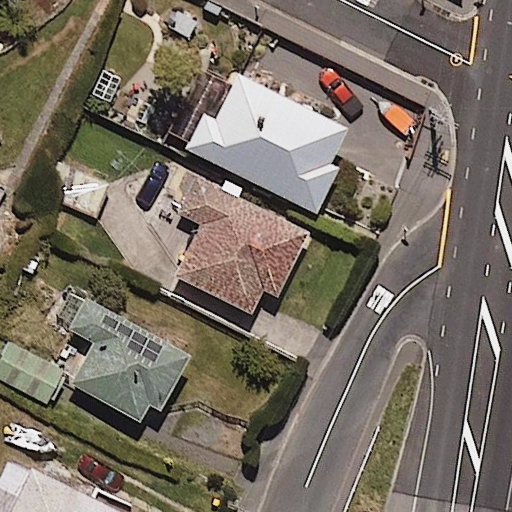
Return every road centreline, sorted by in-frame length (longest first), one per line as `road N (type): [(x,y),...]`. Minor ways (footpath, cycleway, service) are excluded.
road 1 (residential): [(298,511),(376,321),(406,283),(489,236)]
road 2 (trunk): [(489,236),(451,511)]
road 3 (residential): [(343,0),(511,83)]
road 4 (trunk): [(511,83),(489,236)]
